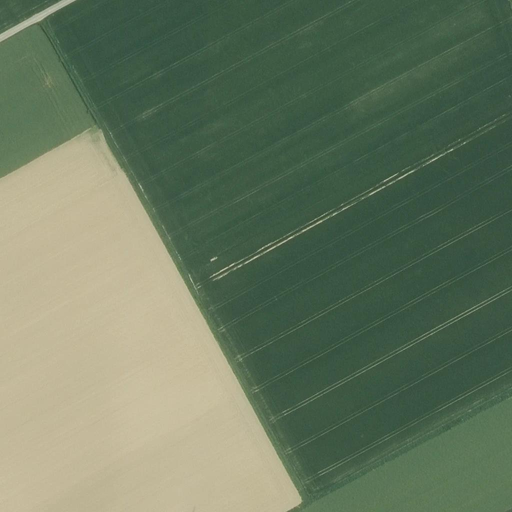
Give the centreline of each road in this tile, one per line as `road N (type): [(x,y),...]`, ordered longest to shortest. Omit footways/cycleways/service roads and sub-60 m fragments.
road 1 (track): [(306,506),(40,17)]
road 2 (track): [(511,393),(296,511)]
